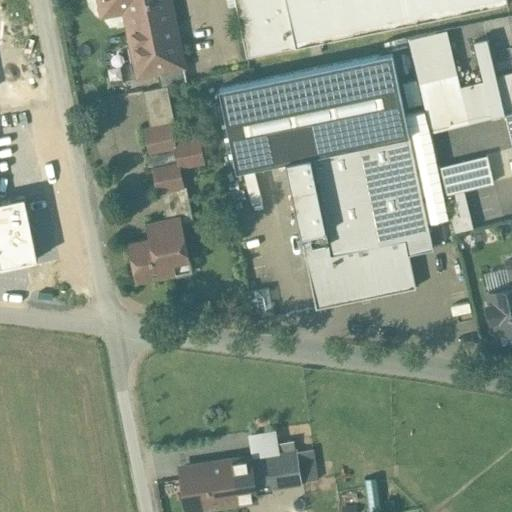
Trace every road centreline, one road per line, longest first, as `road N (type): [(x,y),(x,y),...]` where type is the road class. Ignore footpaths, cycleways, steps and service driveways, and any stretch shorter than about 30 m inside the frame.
road 1 (residential): [(511,383),(109,328)]
road 2 (residential): [(109,328),(40,0)]
road 3 (residential): [(109,328),(147,511)]
